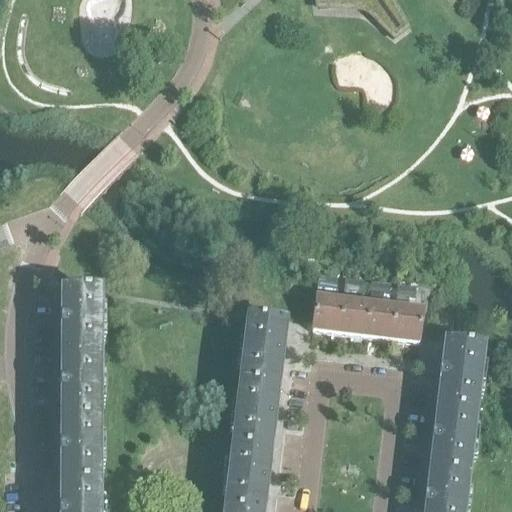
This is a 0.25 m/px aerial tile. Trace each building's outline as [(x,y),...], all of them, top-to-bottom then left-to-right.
[(318,0),(320,13),(319,13),(320,14),(366,8),(394,44),(395,44),(394,43),(407,33),(407,34),(408,34),(382,0),(318,0)] [(335,294),(337,283),(318,280),(316,292),(335,294)] [(364,286),(344,283),(343,295),(362,297),(364,286)] [(370,296),(369,309),(365,342),(392,346),(396,310),(395,310),(382,308),(383,298),(389,299),(390,289),(371,287),(369,296),(370,296)] [(396,310),(392,346),(418,349),(422,316),(407,314),(409,303),(415,303),(416,293),(397,290),(396,301),(395,310),(396,310)] [(99,365),(99,317),(105,317),(105,302),(99,302),(99,301),(61,300),(60,364),(99,365)] [(339,339),(343,306),(316,303),(313,326),(312,336),(339,339)] [(369,309),(343,306),(339,339),(365,342),(369,309)] [(239,391),(277,395),(280,369),(282,370),(284,359),(282,359),(285,331),(247,326),(239,391)] [(476,415),(481,370),(487,371),(489,355),(484,355),(483,355),(483,354),(445,349),(442,376),(440,376),(439,386),(441,386),(438,411),(476,415)] [(99,365),(60,364),(60,428),(98,429),(99,365)] [(239,391),(231,454),(270,458),(273,432),(275,433),(276,421),(274,421),(277,395),(239,391)] [(468,477),(473,434),(476,415),(438,411),(434,439),(433,439),(432,450),(433,451),(430,473),(468,477)] [(98,429),(60,428),(59,493),(98,493),(98,429)] [(270,458),(231,454),(224,511),(263,511),(265,495),(267,496),(269,484),(266,484),(270,458)] [(464,511),(468,477),(430,473),(427,503),(425,502),(424,511),(464,511)] [(97,511),(98,493),(59,493),(59,511),(97,511)]
